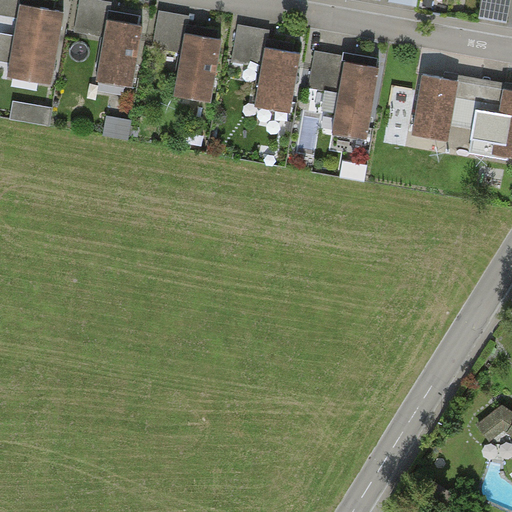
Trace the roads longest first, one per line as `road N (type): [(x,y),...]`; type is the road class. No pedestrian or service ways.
road 1 (residential): [(202,0),(511,53)]
road 2 (tertiary): [(511,259),(353,511)]
